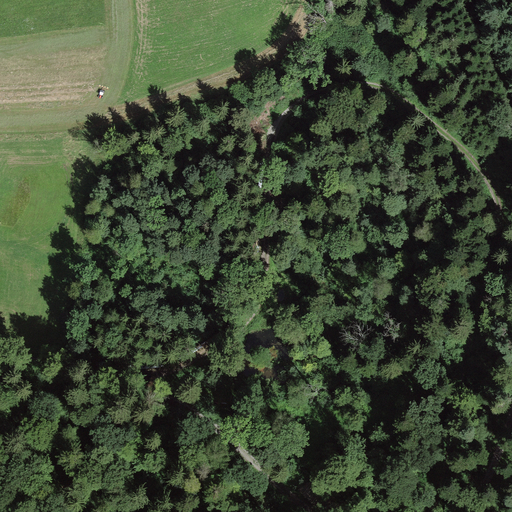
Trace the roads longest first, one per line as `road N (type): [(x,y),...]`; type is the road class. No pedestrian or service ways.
road 1 (track): [(135,379),(209,350),(258,304),(271,142),(280,117),(330,85),(377,82),(471,154),(500,201),(431,511)]
road 2 (track): [(0,359),(135,379),(199,416),(310,511)]
road 3 (track): [(465,511),(511,400)]
